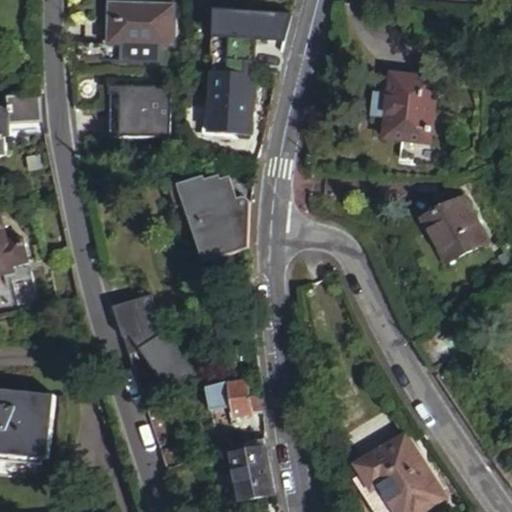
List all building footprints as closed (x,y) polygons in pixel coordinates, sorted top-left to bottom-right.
[(167,7),(111,6),(110,44),(124,45),(165,46),(167,7)] [(255,38),(282,38),(289,11),(213,10),(212,38),(227,38),(227,71),(254,72),(255,38)] [(212,71),(227,71),(227,38),(212,38),(212,71)] [(78,61),(124,63),(124,45),(110,44),(78,43),(78,61)] [(427,67),(382,65),(381,87),(368,88),(367,108),(379,109),(378,131),(423,134),(427,67)] [(253,132),(254,72),(227,71),(212,71),(211,131),(253,132)] [(169,134),(171,89),(154,89),(154,82),(114,82),(114,134),(169,134)] [(40,93),(8,95),(9,106),(0,106),(0,154),(8,154),(6,136),(13,136),(12,125),(12,118),(42,114),(40,93)] [(12,125),(43,122),(42,114),(12,118),(12,125)] [(247,245),(246,202),(246,199),(245,198),(244,196),(242,195),(241,194),(239,195),(233,197),(226,174),(217,178),(216,174),(202,180),(200,176),(182,183),(192,203),(197,201),(218,258),(247,245)] [(192,203),(182,183),(176,186),(183,205),(205,264),(218,258),(197,201),(192,203)] [(176,186),(164,191),(171,210),(183,205),(176,186)] [(465,191),(426,216),(453,258),(491,233),(465,191)] [(0,217),(0,274),(12,273),(11,268),(26,266),(21,238),(5,242),(0,217)] [(239,304),(216,307),(221,339),(244,335),(239,304)] [(465,350),(448,324),(419,343),(435,369),(465,350)] [(174,363),(144,357),(141,376),(171,382),(174,363)] [(220,384),(210,387),(213,409),(236,407),(236,415),(243,414),(263,413),(261,396),(251,397),(251,380),(234,382),(234,380),(220,384)] [(0,488),(49,495),(62,410),(0,400),(0,488)] [(263,421),(263,413),(243,414),(244,422),(263,421)] [(404,429),(360,459),(375,480),(381,476),(407,511),(410,511),(445,487),(404,429)] [(264,439),(248,444),(250,455),(266,452),(264,439)] [(180,443),(157,449),(163,467),(185,461),(180,443)] [(274,497),(266,452),(250,455),(245,456),(233,458),(240,503),(274,497)]
